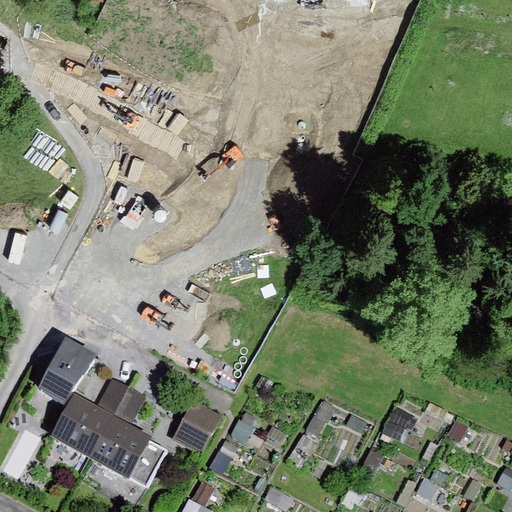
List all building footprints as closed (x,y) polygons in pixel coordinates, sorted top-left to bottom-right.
[(97,357),(66,340),(38,390),(65,407),(97,357)] [(90,460),(128,389),(111,380),(96,408),(74,397),(51,439),(90,460)] [(146,398),(128,389),(90,460),(129,481),(151,439),(131,428),(146,398)] [(222,420),(194,404),(172,444),(201,460),(222,420)] [(407,442),(414,428),(394,418),(387,432),(407,442)] [(416,493),(437,501),(443,486),(422,478),(416,493)]
